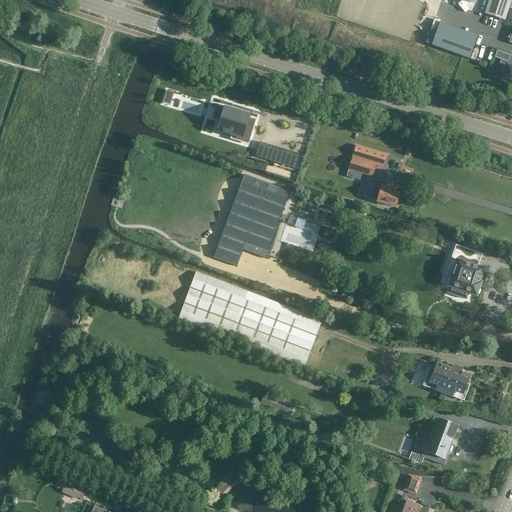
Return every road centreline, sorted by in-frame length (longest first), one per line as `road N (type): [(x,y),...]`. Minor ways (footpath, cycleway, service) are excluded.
road 1 (tertiary): [(511,136),(81,0)]
road 2 (unknown): [(511,337),(403,330),(244,271)]
